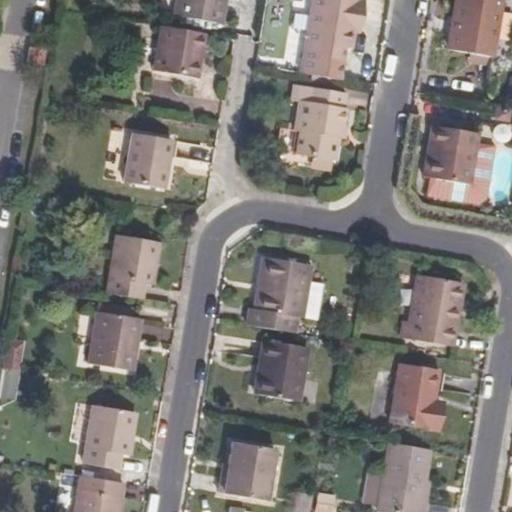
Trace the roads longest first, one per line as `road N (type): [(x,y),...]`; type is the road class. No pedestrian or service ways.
road 1 (residential): [(370,212),(335,224),(256,213),(227,221),(204,249),(159,511)]
road 2 (residential): [(470,511),(507,302),(502,273),(478,248),(397,235),(370,212)]
road 3 (residential): [(405,0),(370,212)]
road 4 (residential): [(27,0),(0,158)]
